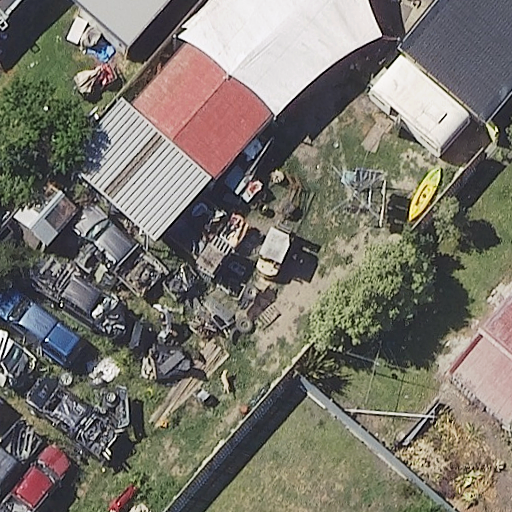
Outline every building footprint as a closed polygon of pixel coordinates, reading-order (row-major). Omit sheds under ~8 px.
[(0,0),(0,36),(31,0),(0,0)] [(511,109),(511,0),(431,0),(436,4),(391,56),(487,138),(511,109)] [(268,134),(182,61),(127,125),(212,198),(268,134)] [(127,125),(117,117),(62,181),(157,263),(212,198),(127,125)] [(511,299),(446,376),(511,432),(511,299)]
